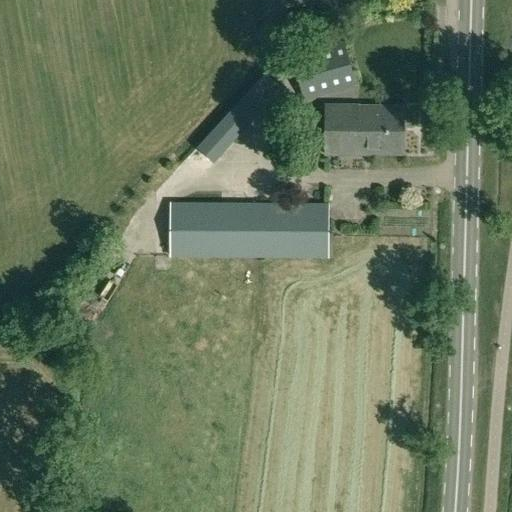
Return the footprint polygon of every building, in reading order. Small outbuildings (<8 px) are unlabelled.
[(281,0),(281,10),(320,12),(320,0),(281,0)] [(293,57),(305,99),(355,85),(344,43),(293,57)] [(282,87),(264,71),(247,91),(196,147),(215,163),(265,106),(282,87)] [(363,154),(404,154),(404,105),(358,105),(358,106),(328,106),(328,153),(363,153),(363,154)] [(172,203),(172,256),(327,257),(328,204),(172,203)]
